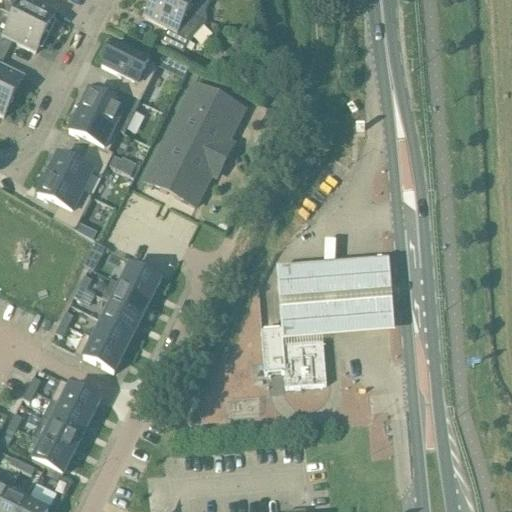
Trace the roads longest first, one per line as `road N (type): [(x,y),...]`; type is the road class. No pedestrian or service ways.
road 1 (secondary): [(452,511),(416,157),(389,69)]
road 2 (secondary): [(389,69),(423,511)]
road 3 (residential): [(92,511),(230,242)]
road 4 (residential): [(0,164),(30,156),(106,0)]
